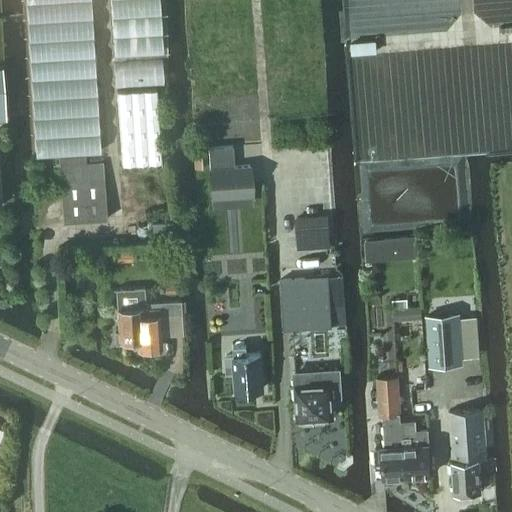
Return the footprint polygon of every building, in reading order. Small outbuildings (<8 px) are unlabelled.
[(155,88),(116,90),(120,163),(160,161),(155,88)] [(231,146),(207,147),(211,197),(211,207),(251,204),(251,194),(249,165),(233,166),(231,146)] [(83,158),(56,160),(56,168),(57,181),(60,224),(103,221),(101,178),(100,165),(83,166),(83,158)] [(296,217),(297,232),(328,231),(327,215),(296,217)] [(415,234),(366,238),(367,260),(417,256),(415,234)] [(282,280),(285,331),(330,328),(328,277),(282,280)] [(163,284),(163,293),(180,292),(179,283),(163,284)] [(117,332),(114,332),(115,343),(126,342),(125,339),(135,338),(135,347),(139,347),(139,350),(150,349),(149,346),(161,345),(160,336),(159,315),(180,313),(181,313),(181,312),(184,312),(185,312),(184,300),(183,300),(181,301),(180,301),(180,300),(179,300),(145,302),(144,286),(115,288),(116,308),(117,332)] [(392,298),(392,306),(406,306),(405,297),(392,298)] [(405,319),(404,308),(393,309),(394,320),(405,319)] [(424,315),(429,363),(461,359),(461,355),(478,354),(474,313),(457,315),(457,311),(424,315)] [(225,355),(226,372),(233,371),(234,391),(263,389),(261,353),(247,354),(247,345),(233,346),(234,355),(225,355)] [(294,373),(297,419),(333,417),(331,396),(340,395),(339,370),(294,373)] [(396,375),(375,377),(378,413),(386,412),(387,422),(384,422),(386,446),(382,446),(382,447),(374,448),(375,461),(383,460),(384,475),(384,478),(406,476),(404,444),(406,444),(405,440),(401,440),(400,421),(399,411),(396,375)] [(478,455),(486,455),(482,405),(447,408),(454,490),(480,487),(478,455)] [(415,420),(400,421),(401,440),(405,440),(406,444),(404,444),(406,476),(430,475),(428,446),(429,446),(428,429),(416,430),(415,420)]
